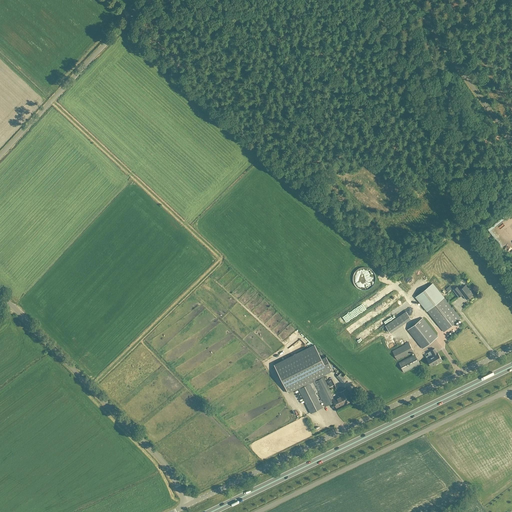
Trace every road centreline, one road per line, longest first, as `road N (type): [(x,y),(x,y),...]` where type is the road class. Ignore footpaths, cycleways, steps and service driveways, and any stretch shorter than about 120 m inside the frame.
road 1 (track): [(511,187),(395,280),(122,25)]
road 2 (unclassified): [(187,505),(511,348)]
road 3 (trunk): [(212,511),(511,367)]
road 4 (unclassified): [(187,505),(162,462),(0,292)]
road 5 (unclassified): [(511,389),(258,511)]
road 6 (unclassified): [(0,155),(146,0)]
road 7 (unclassified): [(511,142),(414,0)]
